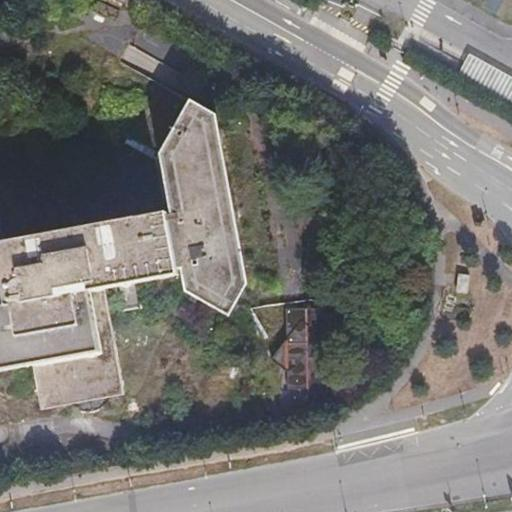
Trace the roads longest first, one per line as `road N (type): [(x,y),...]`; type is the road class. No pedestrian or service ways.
road 1 (secondary): [(478,458),(199,511)]
road 2 (tertiary): [(227,0),(386,84),(456,136)]
